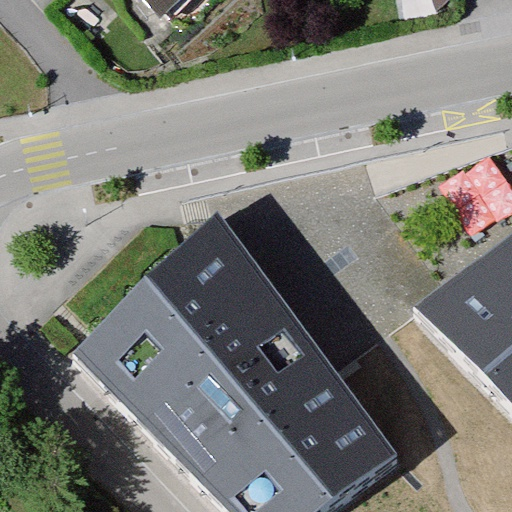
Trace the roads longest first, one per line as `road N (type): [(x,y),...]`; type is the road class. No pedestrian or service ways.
road 1 (residential): [(0,174),(133,137),(511,62)]
road 2 (residential): [(0,351),(150,511)]
